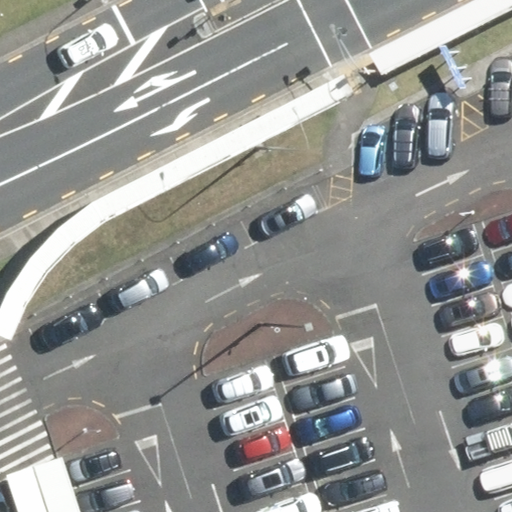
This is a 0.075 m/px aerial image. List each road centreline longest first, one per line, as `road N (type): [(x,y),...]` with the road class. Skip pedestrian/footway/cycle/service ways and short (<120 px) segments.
road 1 (unclassified): [(381,0),(0,169)]
road 2 (unclassified): [(0,93),(177,0)]
